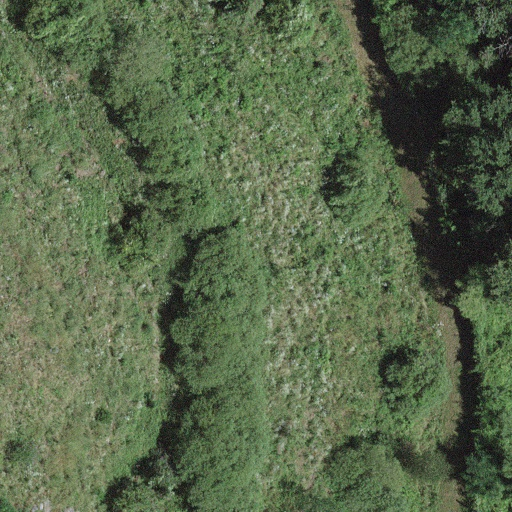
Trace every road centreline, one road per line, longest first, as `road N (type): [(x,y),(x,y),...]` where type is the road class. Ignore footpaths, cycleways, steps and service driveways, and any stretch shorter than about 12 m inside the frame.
road 1 (track): [(174,511),(173,332),(166,265),(149,211),(89,106),(7,0)]
road 2 (track): [(342,0),(438,263),(454,351),(449,511)]
